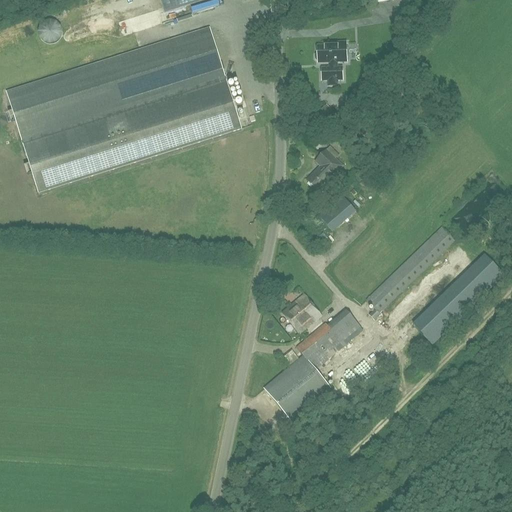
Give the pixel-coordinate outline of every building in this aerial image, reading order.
[(160,0),(164,13),(205,0),(160,0)] [(121,24),(124,37),(163,29),(161,15),(121,24)] [(38,193),(242,129),(211,28),(136,52),(7,93),(29,164),(22,167),(26,177),(32,175),(38,193)] [(317,47),(317,53),(315,55),(315,59),(317,61),(317,63),(329,62),(329,68),(321,68),(321,81),(327,81),(328,86),(337,85),(336,80),(342,80),(341,68),(336,68),(336,62),(346,62),(345,43),(332,43),(332,46),(317,47)] [(384,58),(377,65),(384,71),(390,64),(384,58)] [(317,192),(342,167),(326,151),(316,162),(321,167),(307,182),(317,192)] [(332,229),(358,214),(348,197),(322,213),(332,229)] [(373,320),(379,314),(454,241),(442,228),(366,301),(375,310),(369,315),(373,320)] [(337,241),(342,243),(346,235),(341,233),(337,241)] [(485,256),(463,277),(483,298),(505,276),(485,256)] [(308,323),(319,314),(304,295),(293,305),(308,323)] [(293,305),(282,314),(297,332),(308,323),(293,305)] [(363,331),(347,312),(328,328),(325,325),(296,349),(302,356),(264,388),(291,421),(330,388),(316,370),(363,331)] [(419,333),(419,324),(412,324),(412,331),(405,331),(405,339),(411,339),(411,333),(419,333)] [(398,345),(394,353),(400,356),(404,348),(398,345)]
